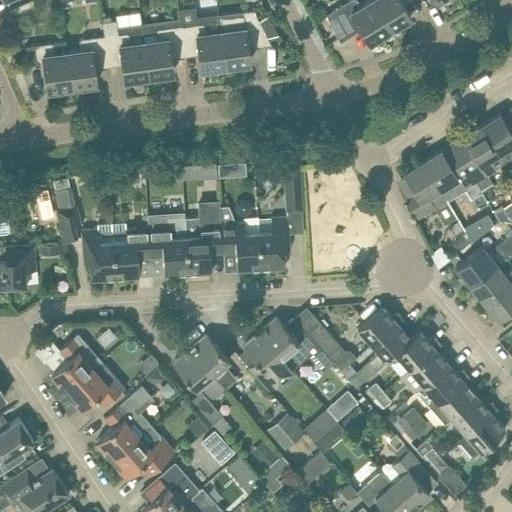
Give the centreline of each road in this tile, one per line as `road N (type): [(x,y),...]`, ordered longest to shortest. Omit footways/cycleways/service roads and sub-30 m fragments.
road 1 (residential): [(0,339),(39,309),(72,301),(369,285),(414,265)]
road 2 (residential): [(24,140),(334,98)]
road 3 (residential): [(414,265),(366,162),(511,72)]
road 4 (residential): [(112,511),(0,343)]
road 5 (residential): [(334,98),(441,56),(511,13)]
road 6 (residential): [(511,378),(414,265)]
